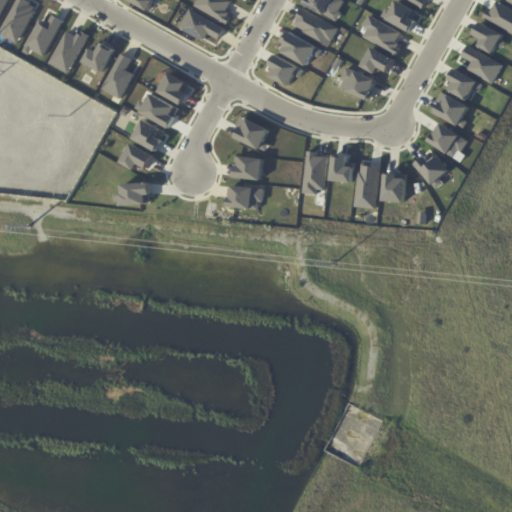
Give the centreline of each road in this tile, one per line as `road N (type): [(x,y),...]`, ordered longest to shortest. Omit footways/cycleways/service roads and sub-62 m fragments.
road 1 (residential): [(91,0),(308,123),(397,124)]
road 2 (residential): [(270,0),(182,167)]
road 3 (residential): [(397,124),(458,0)]
